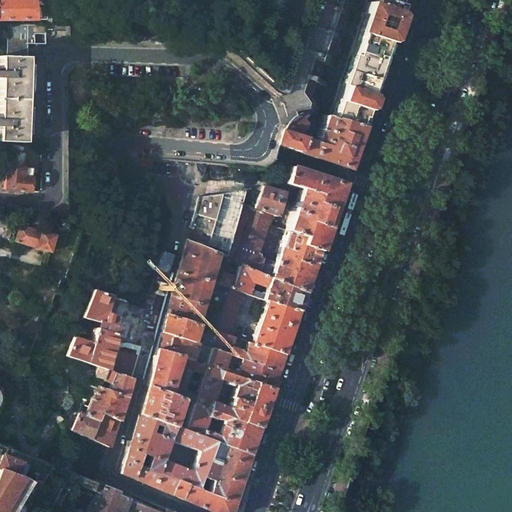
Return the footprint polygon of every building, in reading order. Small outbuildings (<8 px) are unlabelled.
[(0,0),(0,19),(45,20),(45,0),(0,0)] [(329,62),(345,0),(335,0),(334,6),(325,4),(305,78),(311,79),(316,58),(329,62)] [(369,0),(330,117),(336,119),(357,125),(359,116),(362,117),(366,105),(363,104),(364,99),(368,100),(371,91),(379,67),(376,66),(378,61),(381,62),(394,22),(391,21),(393,15),(396,16),(401,3),(398,2),(391,0),(369,0)] [(45,24),(7,24),(7,32),(7,36),(0,35),(0,54),(6,55),(25,56),(26,56),(44,57),(44,44),(44,32),(45,24)] [(0,141),(8,142),(23,143),(26,56),(25,56),(6,55),(0,54),(0,141)] [(296,151),(301,138),(299,137),(297,137),(303,126),(304,124),(305,125),(308,118),(310,115),(292,116),(291,116),(289,118),(287,120),(285,123),(283,125),(280,130),(275,144),(281,146),(296,151)] [(301,138),(296,151),(345,168),(353,145),(359,125),(357,125),(336,119),(330,117),(323,115),(319,129),(318,131),(316,136),(314,142),(301,138)] [(310,115),(308,118),(315,121),(313,126),(316,127),(319,129),(323,115),(310,115)] [(299,137),(301,138),(314,142),(316,136),(307,133),(308,128),(303,126),(297,137),(299,137)] [(22,167),(6,166),(5,178),(4,189),(29,191),(30,178),(30,168),(22,168),(22,167)] [(292,207),(284,230),(301,235),(299,244),(317,250),(328,218),(339,184),(289,166),(284,183),(299,188),(294,204),(290,202),(289,206),(292,207)] [(251,208),(269,214),(274,215),(281,193),(280,193),(261,185),(251,208)] [(214,220),(205,248),(215,253),(223,257),(229,242),(228,241),(239,204),(245,188),(240,188),(222,193),(214,220)] [(192,213),(214,220),(222,193),(218,194),(197,196),(192,213)] [(229,242),(223,257),(228,259),(238,263),(251,269),(257,252),(266,224),(269,214),(251,208),(251,210),(243,206),(239,204),(228,241),(229,242)] [(266,224),(271,226),(271,225),(274,215),(269,214),(266,224)] [(12,236),(16,224),(0,219),(0,236),(8,239),(9,235),(12,236)] [(53,235),(19,226),(15,241),(49,251),(53,235)] [(273,262),(268,277),(303,292),(310,270),(314,258),(317,250),(299,244),(301,235),(284,230),(276,255),(273,262)] [(200,307),(215,253),(205,248),(185,239),(169,296),(200,307)] [(258,253),(257,252),(251,269),(256,271),(268,277),(273,262),(259,257),(259,254),(258,253)] [(236,268),(224,263),(216,283),(226,287),(242,292),(248,294),(252,283),(256,271),(251,269),(238,263),(236,268)] [(252,283),(265,287),(268,277),(256,271),(252,283)] [(265,287),(261,298),(265,300),(297,310),(299,302),(303,292),(268,277),(265,287)] [(242,292),(226,287),(225,290),(217,312),(210,330),(226,335),(238,303),(242,292)] [(109,371),(128,378),(134,355),(130,354),(108,348),(116,321),(101,316),(108,295),(94,291),(91,290),(80,317),(97,322),(95,329),(92,327),(87,343),(72,337),(61,363),(99,377),(102,368),(109,371)] [(252,308),(256,297),(248,294),(242,292),(238,303),(252,308)] [(195,324),(200,307),(169,296),(164,314),(195,324)] [(265,300),(250,343),(282,354),(290,330),(291,326),(297,310),(265,300)] [(190,341),(195,324),(164,314),(159,331),(190,341)] [(204,346),(210,330),(195,324),(190,341),(194,343),(204,346)] [(227,354),(233,337),(226,335),(210,330),(204,346),(208,348),(226,354),(227,354)] [(154,348),(181,357),(189,360),(194,343),(190,341),(159,331),(154,348)] [(233,337),(227,354),(241,359),(276,371),(280,360),(282,354),(250,343),(233,337)] [(154,348),(143,385),(169,394),(181,357),(154,348)] [(223,361),(226,354),(208,348),(202,365),(220,371),(223,361)] [(223,361),(238,367),(241,359),(227,354),(226,354),(223,361)] [(189,370),(192,361),(189,360),(181,357),(169,394),(180,398),(183,389),(189,370)] [(234,369),(232,375),(236,376),(270,388),(273,381),(274,376),(276,371),(241,359),(238,367),(237,370),(234,369)] [(189,370),(200,373),(202,364),(192,361),(189,370)] [(209,409),(224,415),(258,427),(264,409),(270,388),(236,376),(232,375),(220,371),(202,365),(202,364),(200,373),(192,395),(190,402),(209,409)] [(93,393),(100,395),(109,371),(102,368),(99,377),(93,393)] [(128,378),(109,371),(100,395),(121,403),(128,378)] [(135,414),(150,419),(171,426),(180,398),(169,394),(143,385),(135,414)] [(189,391),(183,389),(180,398),(190,402),(192,395),(189,391)] [(93,393),(92,393),(87,407),(83,415),(95,420),(98,411),(115,420),(121,403),(100,395),(93,393)] [(206,416),(209,409),(190,402),(180,398),(171,426),(199,437),(202,430),(206,416)] [(214,419),(222,420),(224,415),(209,409),(206,416),(214,419)] [(87,438),(106,447),(115,420),(98,411),(95,420),(87,438)] [(70,430),(84,436),(87,438),(95,420),(83,415),(77,413),(70,430)] [(119,473),(130,478),(135,464),(140,451),(146,431),(149,423),(150,419),(135,414),(119,473)] [(217,436),(215,442),(248,454),(252,444),(252,443),(252,440),(253,438),(254,437),(258,427),(224,415),(222,420),(217,436)] [(246,463),(249,454),(248,454),(215,442),(199,437),(171,426),(150,419),(149,423),(158,427),(155,435),(146,431),(140,451),(149,456),(144,469),(135,464),(130,478),(211,511),(228,511),(230,509),(229,509),(231,503),(232,503),(233,500),(232,499),(235,493),(236,491),(235,490),(237,484),(238,485),(239,481),(239,479),(240,477),(241,474),(242,474),(243,471),(242,471),(244,465),(245,465),(246,463)] [(209,432),(202,430),(199,437),(215,442),(217,436),(209,432)] [(0,459),(0,469),(16,475),(16,474),(21,462),(3,455),(2,455),(0,459)] [(0,511),(23,511),(38,488),(23,477),(16,474),(16,475),(0,469),(0,511)] [(170,511),(103,483),(91,511),(170,511)]
